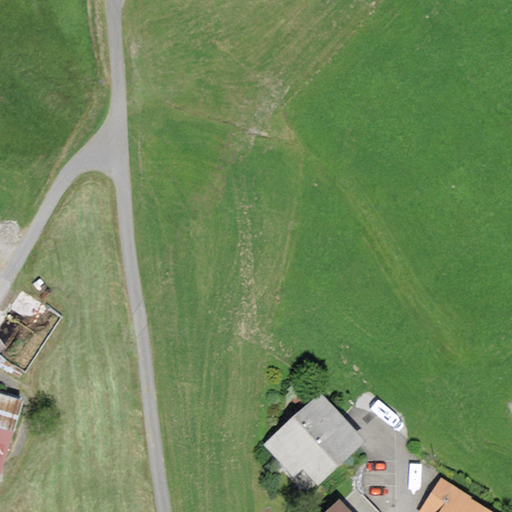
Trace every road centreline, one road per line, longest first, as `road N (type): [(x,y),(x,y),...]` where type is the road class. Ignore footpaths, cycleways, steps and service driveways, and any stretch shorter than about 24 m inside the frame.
road 1 (residential): [(115,135),(164,511)]
road 2 (residential): [(115,135),(68,171),(0,289)]
road 3 (residential): [(110,0),(115,135)]
